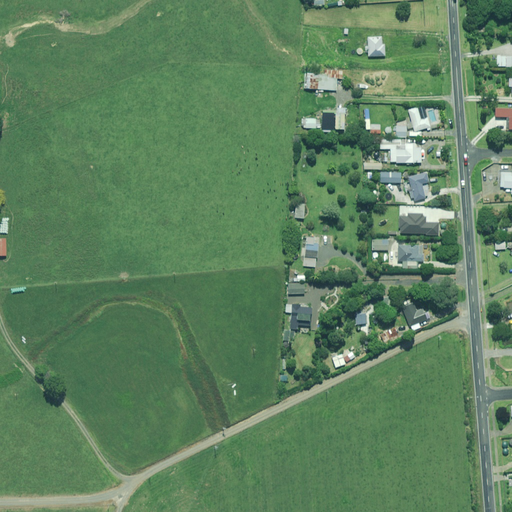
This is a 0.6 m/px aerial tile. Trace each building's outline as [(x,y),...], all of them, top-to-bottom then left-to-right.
[(369,56),(385,56),(384,37),(368,37),(369,56)] [(511,66),(511,56),(498,56),(497,66),(511,66)] [(343,91),(344,71),(325,70),(324,74),(305,73),(305,88),(343,91)] [(429,117),(422,119),(418,107),(409,110),(415,132),(431,127),(429,117)] [(345,129),(346,108),(338,108),(337,111),(324,110),(324,112),(323,112),(323,132),(331,132),(331,130),(336,130),(336,129),(345,129)] [(511,108),(496,108),(496,117),(510,118),(509,129),(511,129),(511,108)] [(316,120),(316,119),(303,119),(302,125),(304,125),(304,127),(306,127),(306,128),(316,128),(320,128),(321,120),(316,120)] [(407,136),(408,127),(397,126),(396,135),(407,136)] [(416,143),(406,144),(406,139),(381,140),(381,149),(391,149),(391,159),(391,162),(396,161),(396,163),(422,162),(422,147),(416,148),(416,143)] [(402,183),(402,173),(381,172),(381,182),(402,183)] [(423,184),(430,181),(427,172),(409,178),(416,201),(427,197),(423,184)] [(511,173),(501,173),(501,186),(504,187),(504,188),(511,188),(511,195),(511,173)] [(306,218),(308,205),(299,204),(298,217),(306,218)] [(428,214),(425,214),(410,213),(410,216),(402,216),(402,233),(441,234),(441,222),(428,222),(428,216),(428,214)] [(316,243),(317,237),(309,236),(306,265),(318,267),(316,243)] [(495,240),(495,250),(506,250),(505,239),(495,240)] [(375,250),(391,250),(390,240),(375,240),(375,250)] [(420,262),(426,261),(425,245),(401,246),(401,261),(405,261),(405,269),(420,268),(420,262)] [(290,294),(307,294),(307,283),(290,284),(290,294)] [(397,296),(385,299),(388,308),(399,305),(397,296)] [(425,308),(419,310),(416,303),(404,307),(413,327),(417,325),(418,327),(422,325),(421,323),(430,319),(425,308)] [(303,305),(292,305),(289,304),(289,306),(289,312),(294,312),(293,328),(300,329),(300,325),(313,326),(314,308),(303,307),(303,305)] [(359,325),(369,323),(367,311),(357,312),(359,325)] [(388,341),(400,336),(397,328),(387,333),(385,333),(386,336),(388,341)] [(286,330),(285,341),(292,341),(292,339),(296,339),(297,331),(286,330)] [(352,352),(347,355),(350,360),(355,357),(352,352)] [(338,368),(348,364),(344,354),(334,358),(338,368)]
